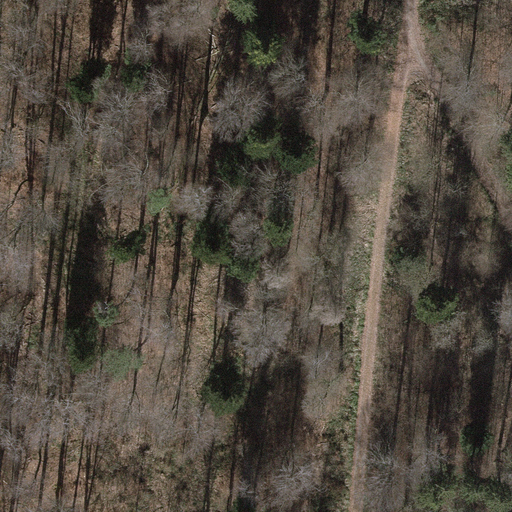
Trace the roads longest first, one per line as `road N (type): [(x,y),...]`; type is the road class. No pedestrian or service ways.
road 1 (track): [(408,24),(358,511)]
road 2 (track): [(411,0),(408,24),(511,218)]
